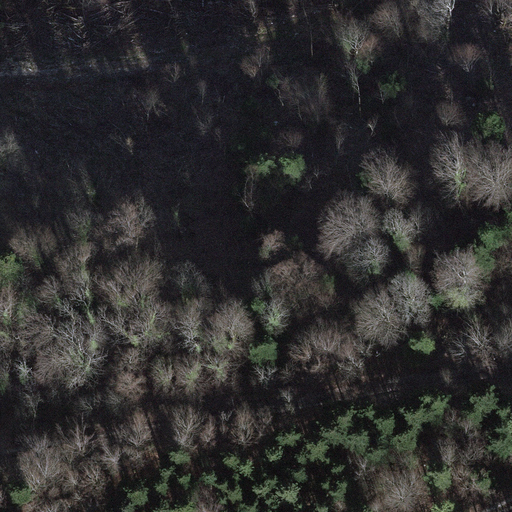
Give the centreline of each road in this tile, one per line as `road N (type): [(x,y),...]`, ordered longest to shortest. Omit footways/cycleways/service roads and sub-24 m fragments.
road 1 (track): [(0,447),(459,366),(511,364)]
road 2 (track): [(0,72),(141,54),(399,0)]
